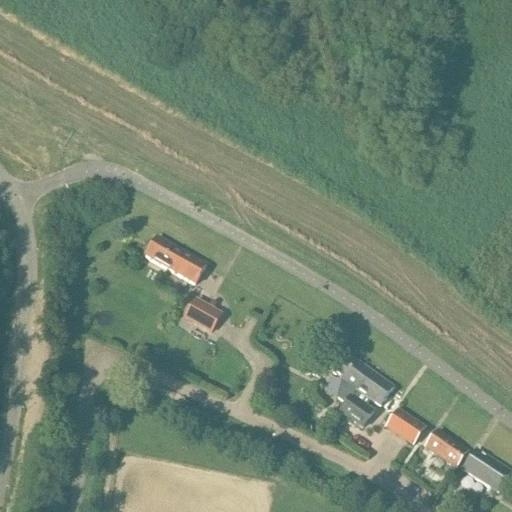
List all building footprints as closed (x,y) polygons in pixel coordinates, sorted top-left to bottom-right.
[(158,239),(155,243),(146,260),(195,288),(207,267),(158,239)] [(222,316),(196,302),(186,320),(211,335),(222,316)] [(314,342),(309,349),(316,354),(323,344),(317,340),(315,343),(314,342)] [(395,390),(347,356),(333,375),(343,382),(338,401),(346,407),(341,415),(363,431),(374,414),(364,407),(368,400),(381,409),(395,390)] [(398,411),(385,431),(413,450),(426,429),(398,411)] [(456,470),(467,454),(438,434),(427,451),(456,470)] [(498,497),(503,489),(511,476),(477,453),(464,474),(498,497)]
